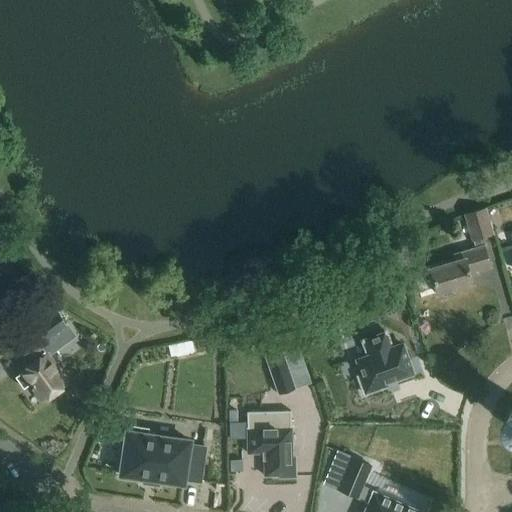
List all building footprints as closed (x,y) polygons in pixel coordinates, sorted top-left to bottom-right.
[(491,234),(484,209),(464,215),(471,240),(472,240),(474,249),(454,255),(456,261),(428,269),(429,269),(417,273),(415,282),(417,291),(434,286),(436,294),(440,293),(442,295),(451,293),(451,290),(470,284),(467,274),(488,268),(482,246),(479,238),(491,234)] [(21,372),(14,377),(22,389),(28,384),(31,389),(32,388),(41,401),(65,384),(54,369),(57,367),(47,353),(46,353),(39,345),(67,325),(55,310),(21,334),(29,345),(24,349),(34,362),(21,372)] [(368,356),(357,360),(361,373),(358,375),(364,394),(387,386),(386,382),(412,373),(402,344),(391,348),(385,333),(363,341),(368,356)] [(282,352),(265,357),(278,395),(295,389),(282,352)] [(293,420),(250,422),(251,464),(267,463),(268,486),(282,485),(282,487),(299,486),(298,469),(295,469),(293,420)] [(132,426),(132,432),(129,432),(126,431),(126,434),(120,471),(120,474),(123,475),(123,474),(144,477),(143,484),(158,486),(159,480),(180,483),(183,484),(184,481),(183,481),(184,479),(199,481),(204,448),(189,445),(189,443),(190,440),(187,440),(145,434),(145,428),(132,426)] [(351,457),(337,489),(356,498),(371,465),(351,457)] [(419,511),(373,492),(364,511),(419,511)]
